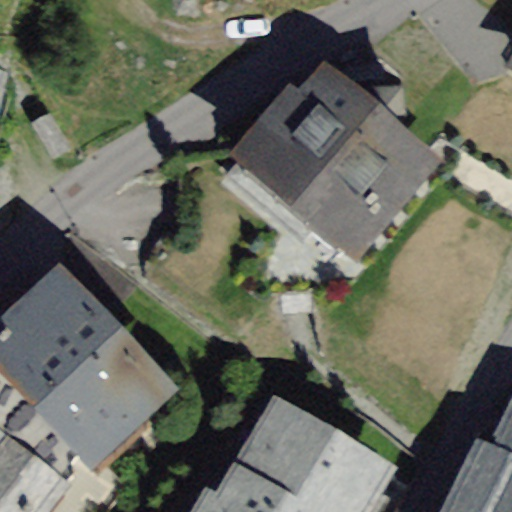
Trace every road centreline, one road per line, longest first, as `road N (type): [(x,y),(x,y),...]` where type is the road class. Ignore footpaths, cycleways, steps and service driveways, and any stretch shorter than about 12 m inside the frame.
road 1 (residential): [(0,260),(183,124),(387,0)]
road 2 (residential): [(411,511),(511,361)]
